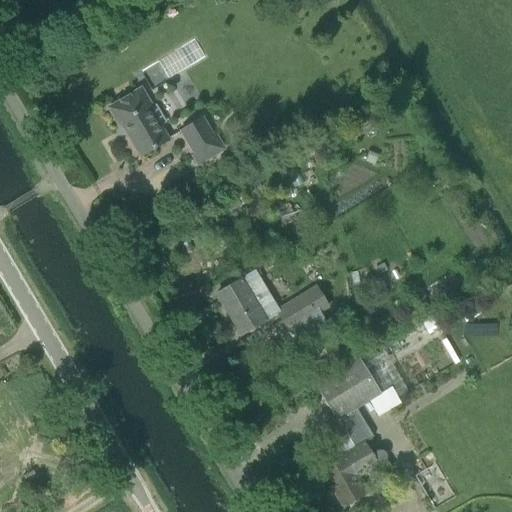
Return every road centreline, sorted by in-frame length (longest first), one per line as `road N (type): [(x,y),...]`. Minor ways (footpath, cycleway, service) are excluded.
road 1 (unclassified): [(256,511),(0,77)]
road 2 (tertiary): [(148,511),(0,261)]
